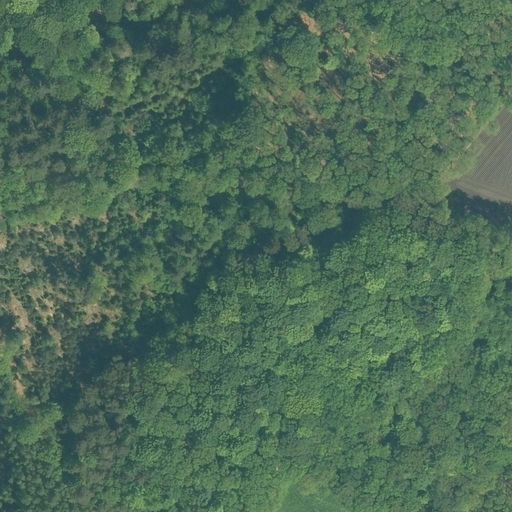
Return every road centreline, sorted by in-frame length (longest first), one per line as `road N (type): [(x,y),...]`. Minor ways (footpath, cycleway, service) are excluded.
road 1 (track): [(213,503),(372,193)]
road 2 (track): [(372,193),(477,0)]
road 3 (track): [(372,193),(511,243)]
